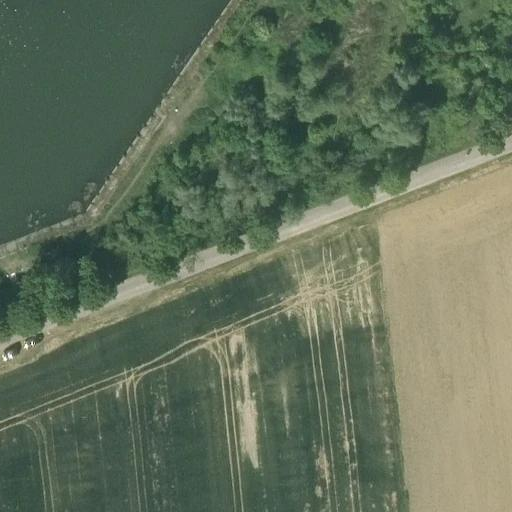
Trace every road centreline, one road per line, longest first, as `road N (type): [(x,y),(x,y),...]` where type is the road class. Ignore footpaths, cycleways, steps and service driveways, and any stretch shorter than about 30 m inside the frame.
road 1 (unclassified): [(0,333),(511,134)]
road 2 (unknown): [(247,0),(96,216),(72,234),(0,261)]
